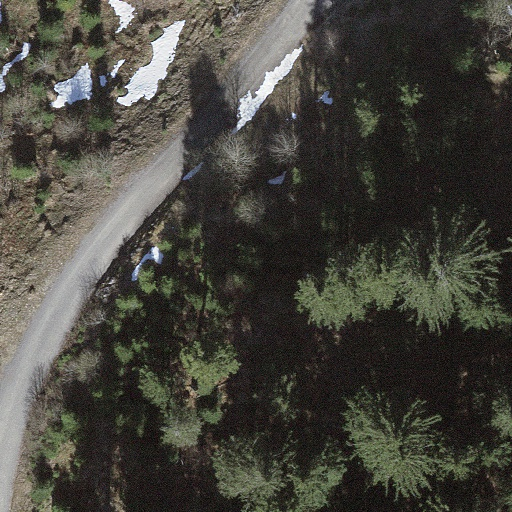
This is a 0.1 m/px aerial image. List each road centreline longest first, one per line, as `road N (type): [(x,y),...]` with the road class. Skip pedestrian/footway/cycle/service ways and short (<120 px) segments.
road 1 (track): [(0,446),(73,288),(310,0)]
road 2 (track): [(493,0),(496,137),(511,168)]
